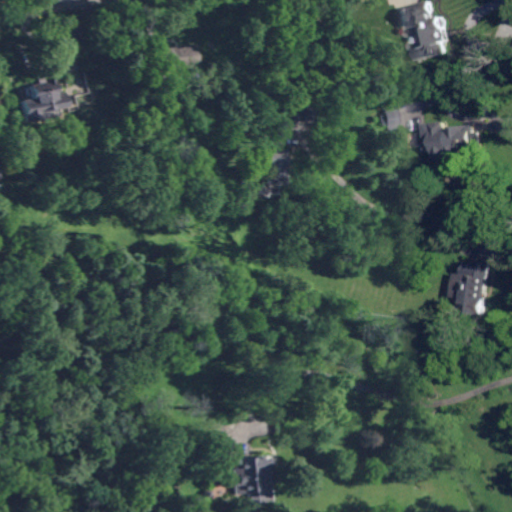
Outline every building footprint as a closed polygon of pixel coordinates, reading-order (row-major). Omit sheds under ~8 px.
[(449,54),(430,58),(428,48),(419,49),(418,40),(427,38),(427,37),(436,35),(435,29),(444,28),(449,54)] [(366,44),(347,47),(346,38),(349,37),(349,36),(353,35),(354,36),(365,35),(366,44)] [(154,71),(153,58),(159,58),(158,49),(197,46),(199,67),(154,71)] [(55,92),(64,91),(66,106),(34,111),(31,84),(36,83),(35,76),(53,74),(55,92)] [(149,104),(147,86),(163,85),(164,103),(149,104)] [(315,123),(288,122),(289,105),(316,106),(315,123)] [(385,127),(383,110),(398,108),(400,125),(385,127)] [(477,132),(483,132),(485,154),(471,155),(471,151),(462,152),(463,156),(449,158),(447,141),(445,141),(444,128),(477,125),(477,132)] [(236,141),(222,140),(223,127),(237,128),(236,141)] [(285,186),(264,185),(264,177),(262,177),(262,168),(263,168),(264,150),(287,151),(285,186)] [(312,255),(302,254),(303,240),(313,241),(312,255)] [(486,316),(462,313),(464,297),(456,295),(459,273),(465,274),(466,260),(493,263),(486,316)] [(211,460),(208,434),(225,432),(227,458),(211,460)] [(274,510),(257,511),(248,511),(247,492),(233,494),(230,470),(238,462),(237,460),(267,456),(274,510)] [(147,487),(143,471),(155,467),(159,484),(147,487)]
